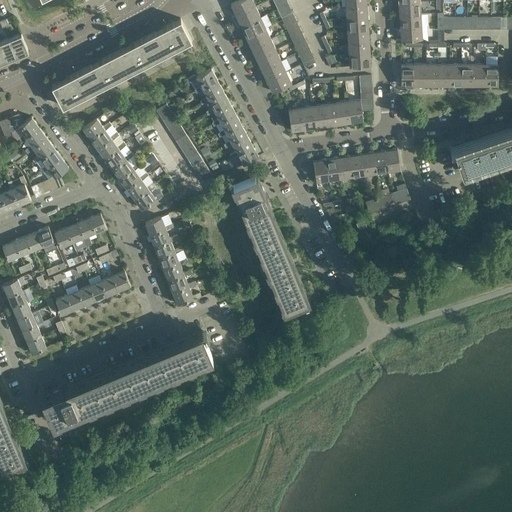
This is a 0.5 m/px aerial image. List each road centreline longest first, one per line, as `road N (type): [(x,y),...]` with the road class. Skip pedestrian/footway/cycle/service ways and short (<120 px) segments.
road 1 (residential): [(25,381),(155,329),(161,316),(124,220)]
road 2 (residential): [(278,149),(200,0)]
road 3 (tertiary): [(21,76),(161,0)]
road 4 (residential): [(124,220),(191,181),(150,116)]
road 5 (residential): [(353,283),(278,149)]
road 6 (residential): [(99,186),(21,76)]
road 7 (residential): [(390,130),(383,0)]
